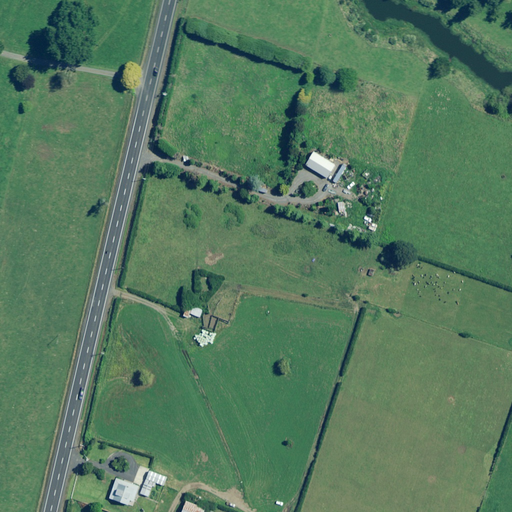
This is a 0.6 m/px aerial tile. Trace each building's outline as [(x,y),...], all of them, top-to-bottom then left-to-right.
[(335,165),(314,152),(306,165),(327,178),(335,165)] [(200,318),(203,311),(187,304),(182,316),(188,318),(189,314),(200,318)] [(149,471),(140,495),(148,497),(152,486),(154,487),(155,483),(164,486),(167,478),(149,471)] [(130,500),(133,502),(134,500),(135,500),(140,487),(116,479),(109,499),(128,505),(130,500)] [(214,511),(186,502),(182,511),(214,511)]
